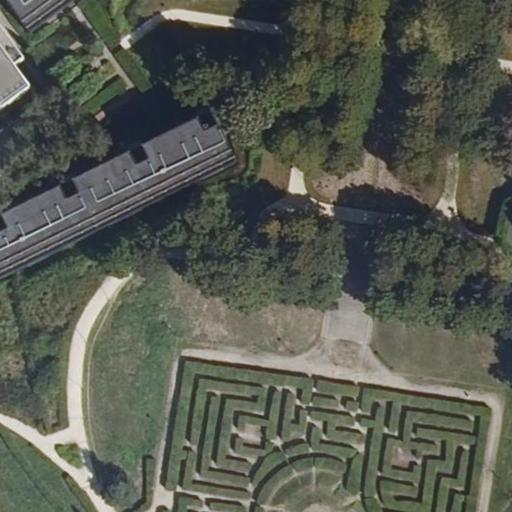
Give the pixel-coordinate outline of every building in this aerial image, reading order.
[(3,0),(27,31),(68,0),(3,0)] [(0,105),(26,87),(11,65),(22,57),(0,27),(0,105)] [(217,122),(210,108),(204,111),(194,116),(202,130),(217,122)] [(202,130),(194,116),(138,143),(145,157),(134,164),(126,149),(68,178),(75,192),(63,198),(56,183),(0,210),(0,220),(3,227),(0,228),(0,274),(235,159),(217,122),(202,130)] [(145,157),(138,143),(126,149),(134,164),(145,157)] [(75,192),(68,178),(56,183),(63,198),(75,192)]
